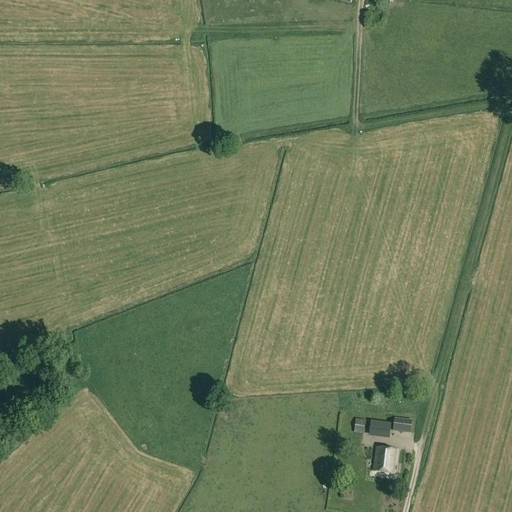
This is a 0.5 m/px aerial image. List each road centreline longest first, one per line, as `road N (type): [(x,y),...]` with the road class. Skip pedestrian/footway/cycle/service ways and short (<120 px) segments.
road 1 (track): [(511,113),(423,440)]
road 2 (track): [(511,106),(359,125),(361,0)]
